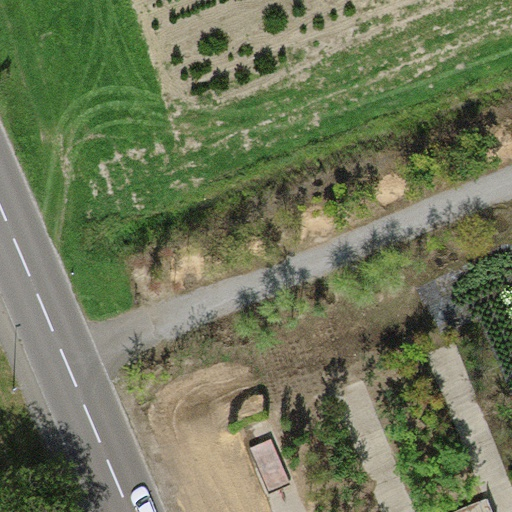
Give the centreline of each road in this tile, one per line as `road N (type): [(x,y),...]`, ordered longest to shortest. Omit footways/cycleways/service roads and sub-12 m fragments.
road 1 (track): [(68,359),(511,184)]
road 2 (secondary): [(132,511),(0,197)]
